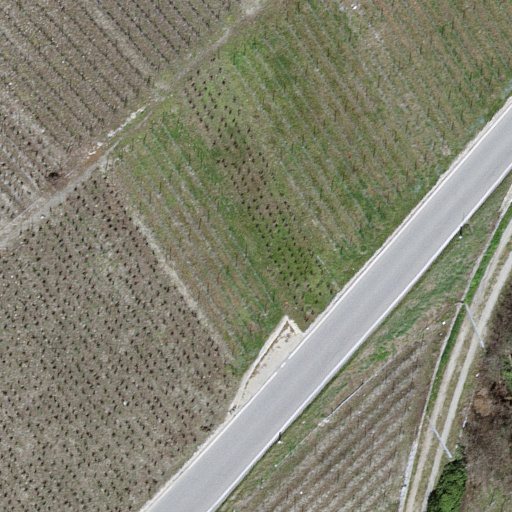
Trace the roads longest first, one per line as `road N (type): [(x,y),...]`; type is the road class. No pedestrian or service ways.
road 1 (tertiary): [(188,511),(511,149)]
road 2 (track): [(511,244),(477,317),(417,511)]
